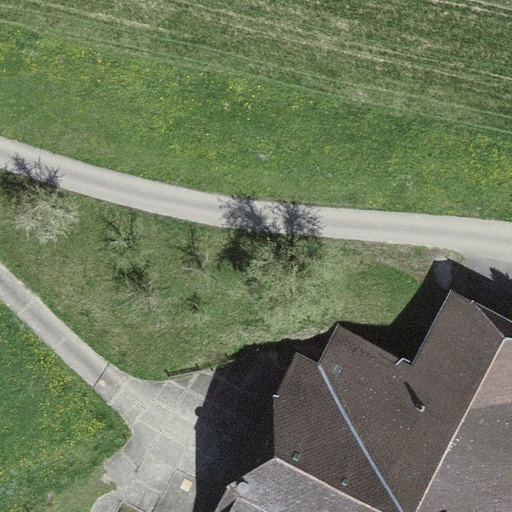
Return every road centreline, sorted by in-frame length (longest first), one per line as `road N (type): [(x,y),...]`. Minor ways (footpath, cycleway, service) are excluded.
road 1 (unclassified): [(0,158),(72,184),(511,255)]
road 2 (track): [(0,286),(183,454)]
road 3 (track): [(267,378),(183,454),(88,492)]
